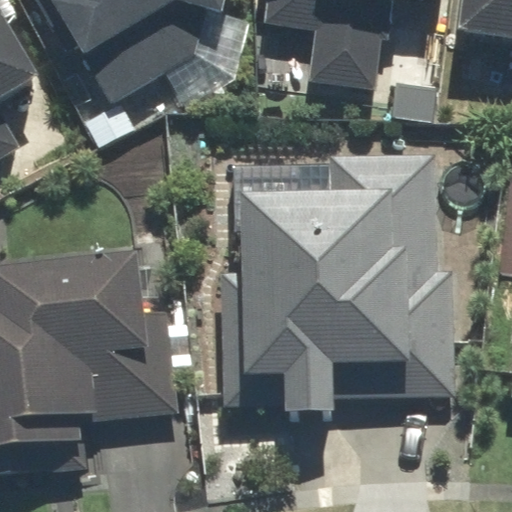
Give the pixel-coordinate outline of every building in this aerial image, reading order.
[(43,0),(109,112),(204,58),(213,14),(236,19),(240,0),(43,0)] [(267,0),(264,34),(319,40),(314,87),(385,94),(394,8),(421,11),(422,0),(426,0),(456,3),(456,0),(267,0)] [(511,0),(472,0),(467,42),(511,48),(511,0)] [(0,167),(28,152),(6,115),(58,84),(16,14),(0,22),(0,167)] [(256,278),(228,279),(233,414),(461,406),(456,274),(444,275),(439,159),(336,163),(337,199),(253,202),(256,278)] [(151,263),(0,277),(0,481),(94,473),(90,431),(187,421),(177,315),(156,318),(151,263)]
